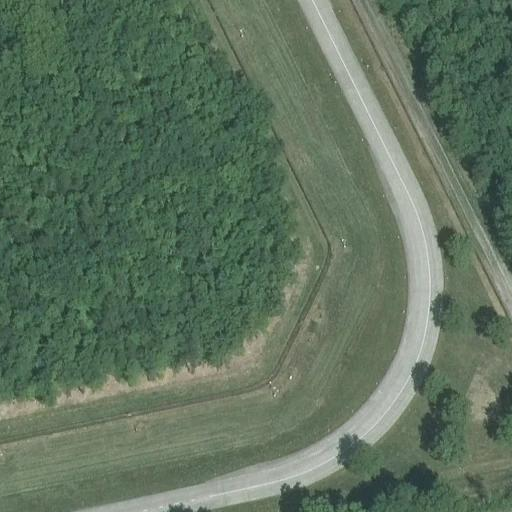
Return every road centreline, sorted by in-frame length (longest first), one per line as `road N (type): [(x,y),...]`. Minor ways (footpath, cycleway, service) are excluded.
road 1 (unclassified): [(311,0),(421,226),(430,283),(422,344),(396,399),(332,459),(276,482),(141,511)]
road 2 (track): [(511,300),(361,0)]
